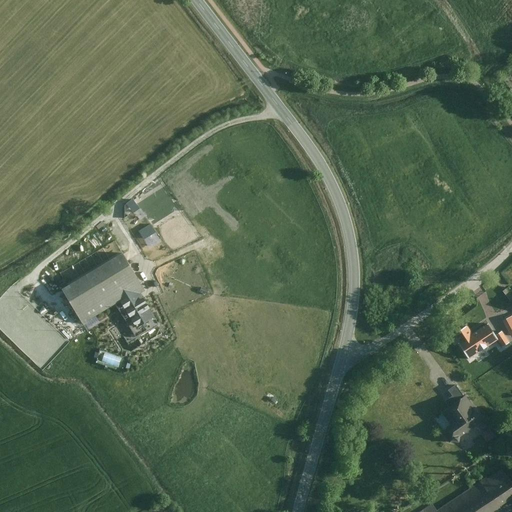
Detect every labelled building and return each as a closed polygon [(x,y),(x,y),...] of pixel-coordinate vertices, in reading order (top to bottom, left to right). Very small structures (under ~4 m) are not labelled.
[(133,215),(141,209),(134,200),(126,206),(133,215)] [(141,290),(122,257),(62,291),(81,323),(117,303),(125,317),(120,320),(128,333),(153,319),(137,293),(141,290)] [(511,300),(511,292),(509,288),(503,292),(510,302),(511,300)] [(467,325),(452,335),(469,360),(498,341),(487,324),(472,334),(467,325)] [(478,421),(455,385),(446,391),(449,396),(443,400),(446,406),(440,410),(448,421),(438,427),(447,441),(478,421)] [(511,497),(511,488),(499,468),(435,509),(433,505),(422,511),(497,511),(496,509),(511,497)]
